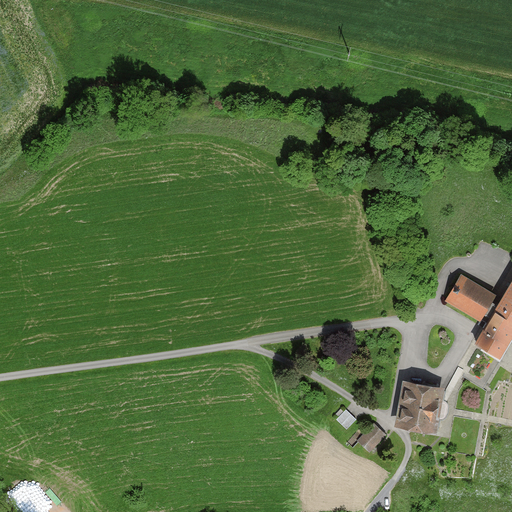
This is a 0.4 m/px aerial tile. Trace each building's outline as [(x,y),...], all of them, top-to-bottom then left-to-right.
[(496,296),(458,276),(443,304),(481,325),(496,296)] [(511,278),(471,346),(496,361),(511,334),(511,278)] [(442,390),(400,382),(392,428),(434,436),(442,390)] [(335,421),(346,431),(356,421),(345,410),(335,421)] [(356,442),(368,453),(384,436),(372,425),(356,442)]
